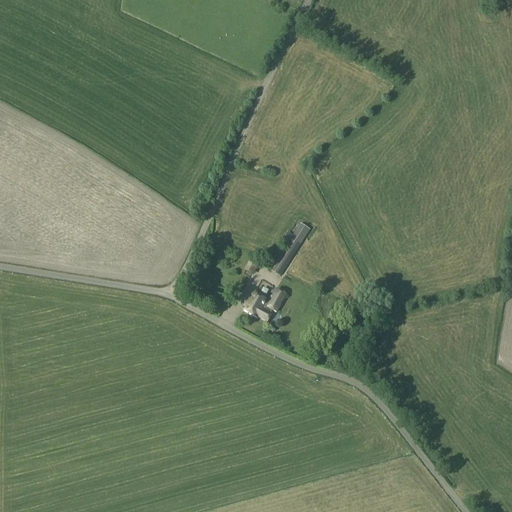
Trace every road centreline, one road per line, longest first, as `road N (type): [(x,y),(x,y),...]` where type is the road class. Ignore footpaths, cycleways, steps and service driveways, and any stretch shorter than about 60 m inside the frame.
road 1 (unclassified): [(172,296),(274,354),(358,387),(464,511)]
road 2 (unclassified): [(172,296),(310,0)]
road 3 (unclassified): [(172,296),(0,268)]
